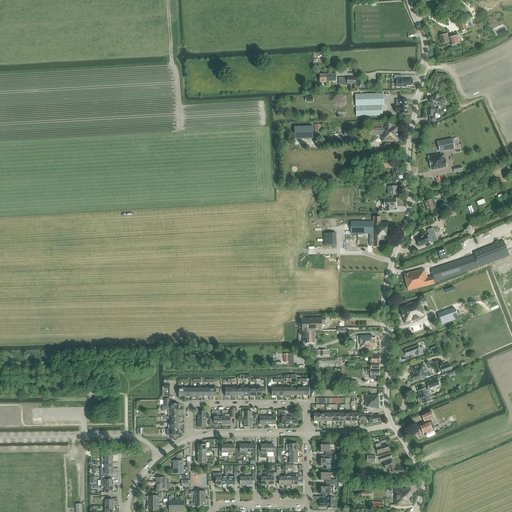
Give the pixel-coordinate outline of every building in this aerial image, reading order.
[(457,22),(461,31),(467,29),(464,19),(457,22)] [(449,42),(451,46),(459,43),(457,35),(448,38),(447,34),(439,36),(442,45),(449,42)] [(328,74),(320,74),(320,82),(326,82),(326,81),(335,81),(335,74),(331,74),(331,72),(328,72),(328,74)] [(406,81),(402,81),(402,75),(394,75),(394,78),(397,78),(397,87),(407,87),(407,86),(413,86),(413,79),(406,79),(406,81)] [(441,99),(436,98),(438,94),(433,92),(431,97),(430,103),(434,104),(433,105),(439,106),(444,107),(445,104),(446,103),(446,101),(445,100),(442,99),(441,99)] [(356,94),(356,106),(382,105),(384,105),(383,93),(356,94)] [(407,105),(407,100),(400,100),(400,105),(396,105),(396,112),(400,112),(400,113),(407,113),(407,108),(408,108),(408,105),(407,105)] [(382,115),(382,105),(356,106),(356,116),(382,115)] [(440,109),(428,109),(428,115),(429,115),(429,122),(432,122),(436,121),(436,118),(434,118),(434,113),(437,113),(440,113),(440,109)] [(369,126),(369,135),(381,135),(381,138),(382,138),(382,142),(398,141),(398,125),(392,125),(392,122),(385,122),(385,126),(383,126),(383,124),(371,124),(371,126),(369,126)] [(294,126),(294,139),(313,139),(313,126),(294,126)] [(447,167),(445,159),(445,160),(443,153),(442,153),(442,151),(454,148),(452,139),(438,142),(440,152),(440,151),(440,154),(429,156),(428,156),(428,157),(431,170),(432,170),(447,167)] [(381,160),(381,168),(393,168),(393,160),(381,160)] [(393,171),(393,183),(402,183),(402,178),(402,175),(402,171),(393,171)] [(383,184),(383,188),(387,188),(387,191),(388,191),(389,195),(397,194),(396,186),(390,186),(390,183),(383,184)] [(385,208),(385,211),(393,211),(393,207),(397,207),(396,198),(384,199),(385,208)] [(424,202),(427,211),(437,207),(433,199),(431,200),(431,199),(424,202)] [(389,227),(389,222),(380,222),(380,217),(373,217),(373,222),(351,221),(351,233),(373,233),(372,246),(380,247),(380,240),(390,240),(390,227),(389,227)] [(417,239),(419,246),(429,242),(431,241),(432,243),(438,240),(433,228),(427,230),(429,235),(427,236),(427,235),(417,239)] [(323,245),(336,244),(335,232),(323,233),(323,245)] [(358,234),(358,246),(365,246),(366,234),(358,234)] [(344,235),(344,246),(354,247),(354,242),(350,242),(350,235),(344,235)] [(432,276),(433,282),(479,268),(509,255),(503,240),(473,252),(475,255),(431,269),(433,276),(432,276)] [(438,252),(441,260),(448,258),(445,250),(438,252)] [(425,274),(424,268),(403,274),(408,291),(434,284),(433,282),(432,276),(427,277),(426,274),(425,274)] [(399,307),(405,323),(425,316),(423,311),(420,301),(420,300),(399,307)] [(478,307),(480,311),(491,307),(489,302),(478,307)] [(457,309),(459,315),(471,310),(469,307),(466,308),(465,305),(457,309)] [(438,314),(441,324),(458,318),(454,308),(438,314)] [(303,343),(315,343),(315,330),(322,330),(322,322),(326,322),(326,317),(302,318),(303,343)] [(372,335),(359,335),(360,344),(358,344),(358,349),(374,348),(374,347),(376,347),(375,338),(372,338),(372,335)] [(420,348),(418,345),(404,350),(406,356),(415,352),(417,356),(425,353),(423,347),(420,348)] [(412,375),(414,381),(427,376),(425,368),(426,368),(424,363),(411,368),(413,374),(412,375)] [(451,370),(449,363),(440,366),(443,373),(451,370)] [(368,369),(368,370),(367,370),(367,374),(371,374),(371,379),(377,379),(377,376),(379,376),(379,371),(371,371),(371,369),(368,369)] [(440,386),(439,383),(443,382),(441,378),(427,383),(428,387),(418,391),(419,394),(416,395),(419,402),(422,401),(423,404),(430,401),(426,391),(429,390),(440,386)] [(256,388),(256,396),(262,396),(262,393),(266,393),(266,388),(256,388)] [(370,407),(379,407),(379,395),(365,396),(366,407),(370,407)] [(178,404),(171,404),(169,404),(169,401),(165,401),(165,406),(171,406),(171,410),(179,410),(178,404)] [(206,415),(206,411),(198,411),(198,418),(206,419),(209,419),(209,415),(206,415)] [(426,434),(426,435),(426,437),(428,438),(434,435),(435,433),(434,432),(432,431),(428,422),(427,421),(433,418),(431,411),(421,415),(424,422),(425,422),(425,423),(420,426),(421,428),(420,429),(421,430),(422,431),(423,434),(426,433),(426,434)] [(275,413),(272,413),(273,416),(267,416),(268,424),(276,424),(275,413)] [(214,417),(214,425),(222,425),(222,417),(216,417),(216,415),(214,415),(214,417)] [(380,421),(379,415),(369,417),(370,423),(380,421)] [(230,417),(222,417),(222,425),(230,425),(230,417)] [(255,419),(244,419),(244,427),(252,427),(252,423),(255,423),(255,419)] [(179,435),(179,429),(167,429),(167,435),(171,435),(171,438),(175,438),(175,435),(179,435)] [(321,445),(320,445),(320,452),(326,452),(326,455),(334,455),(334,451),(330,451),(330,445),(331,445),(331,441),(321,441),(321,445)] [(375,445),(378,454),(382,453),(382,452),(389,450),(387,444),(381,446),(380,443),(375,445)] [(228,453),(228,444),(222,444),(222,448),(219,448),(219,456),(222,456),(222,453),(228,453)] [(228,444),(228,453),(234,453),(234,456),(237,456),(237,448),(234,448),(234,444),(228,444)] [(240,448),(237,448),(237,456),(240,456),(240,452),(246,452),(246,444),(240,444),(240,448)] [(252,448),(252,444),(246,444),(246,452),(252,452),(252,456),(255,456),(255,448),(252,448)] [(261,448),(258,448),(258,456),(261,456),(261,452),(267,452),(267,444),(261,444),(261,448)] [(273,448),(273,444),(267,444),(267,452),(273,452),(273,456),(276,456),(276,448),(273,448)] [(392,458),(390,452),(379,456),(381,461),(392,458)] [(104,453),(101,453),(101,455),(101,462),(102,462),(104,462),(113,461),(112,455),(109,455),(109,453),(104,453)] [(326,455),(326,459),(320,459),(320,465),(326,465),(326,469),(338,469),(338,465),(330,465),(330,459),(335,459),(335,455),(326,455)] [(288,465),(294,465),(294,463),(298,463),(298,456),(289,456),(289,462),(286,462),(286,465),(288,465)] [(206,457),(198,457),(198,463),(202,463),(202,466),(210,466),(210,463),(206,463),(206,457)] [(384,462),(385,468),(388,468),(390,474),(394,474),(403,474),(403,467),(395,467),(395,465),(394,465),(392,460),(384,462)] [(104,468),(101,468),(101,477),(109,477),(109,474),(113,474),(113,468),(104,468)] [(261,472),(258,473),(258,481),(261,481),(261,485),(267,485),(267,476),(261,476),(261,472)] [(274,485),(274,481),(276,481),(276,472),(273,472),(273,476),(267,476),(267,485),(274,485)] [(279,481),(279,485),(285,485),(285,476),(279,476),(279,472),(276,472),(276,481),(279,481)] [(215,485),(222,485),(222,477),(216,477),(216,473),(213,473),(213,481),(215,481),(215,485)] [(228,477),(228,485),(234,485),(234,481),(237,481),(237,473),(234,473),(234,477),(228,477)] [(240,473),(237,473),(237,481),(240,481),(240,485),(246,485),(246,477),(240,477),(240,473)] [(246,477),(246,485),(252,485),(252,481),(255,481),(255,473),(252,473),(252,477),(246,477)] [(326,483),(334,483),(334,479),(330,479),(330,473),(321,473),(320,480),(326,480),(326,483)] [(300,480),(300,474),(295,474),(295,476),(292,476),(292,485),(298,484),(298,480),(300,480)] [(109,477),(101,477),(101,486),(113,486),(113,480),(109,480),(109,477)] [(113,486),(101,486),(101,489),(105,489),(105,492),(101,492),(101,495),(109,495),(109,492),(113,492),(113,486)] [(330,487),(321,487),(320,494),(326,494),(326,497),(334,497),(334,494),(334,493),(330,493),(330,487)] [(395,489),(395,505),(411,505),(411,493),(410,493),(410,489),(395,489)] [(105,500),(105,506),(113,506),(113,499),(109,500),(109,497),(101,497),(101,500),(105,500)] [(327,500),(320,500),(320,507),(334,507),(334,497),(327,497),(327,500)]
